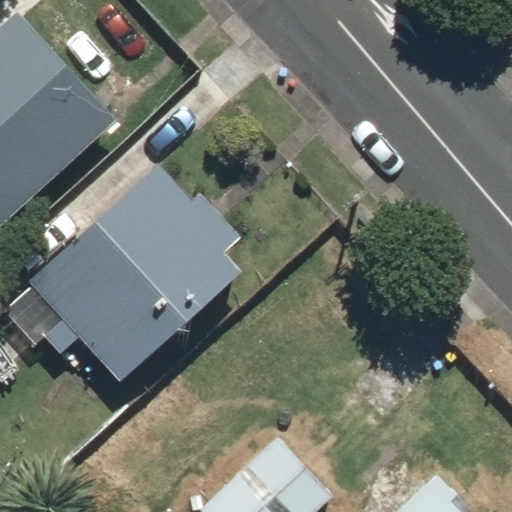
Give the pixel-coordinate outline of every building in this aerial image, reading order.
[(131,110),(33,6),(0,36),(0,232),(0,233),(131,110)] [(129,377),(246,265),(231,249),(250,231),(209,187),(202,194),(167,157),(38,278),(72,313),(51,333),(71,354),(90,336),(129,377)] [(0,388),(21,368),(0,345),(0,388)] [(322,511),(343,492),(284,432),(207,508),(211,511),(322,511)] [(372,511),(370,509),(367,511),(475,511),(443,476),(403,511),(372,511)] [(164,511),(132,502),(128,511),(164,511)]
